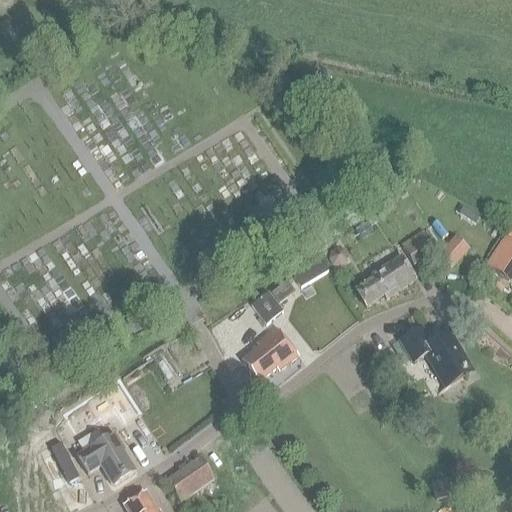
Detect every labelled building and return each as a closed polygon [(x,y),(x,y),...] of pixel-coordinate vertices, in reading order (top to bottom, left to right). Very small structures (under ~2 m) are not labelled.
[(310,198),(320,212),(328,207),(318,193),(310,198)] [(425,231),(404,248),(422,270),(443,253),(425,231)] [(511,245),(504,240),(485,268),(510,284),(511,280),(511,245)] [(322,251),(331,269),(347,260),(338,243),(322,251)] [(297,273),(306,288),(328,274),(319,259),(297,273)] [(417,283),(402,259),(371,278),(374,282),(355,293),(366,311),(384,299),(386,302),(417,283)] [(284,315),(271,298),(254,311),(267,328),(284,315)] [(276,371),(279,375),(299,359),(277,331),(257,347),(260,351),(242,365),(259,386),(276,371)] [(449,334),(430,345),(422,331),(392,348),(402,365),(410,360),(413,366),(426,359),(443,388),(471,371),(449,334)] [(212,372),(186,385),(204,421),(230,407),(212,372)] [(123,382),(68,415),(79,432),(117,409),(127,426),(143,416),(123,382)] [(101,470),(113,489),(136,475),(123,455),(125,454),(114,437),(77,460),(88,478),(101,470)] [(214,482),(200,461),(166,485),(180,506),(214,482)] [(432,490),(435,503),(452,499),(449,486),(432,490)] [(156,511),(146,495),(124,508),(125,511),(156,511)]
